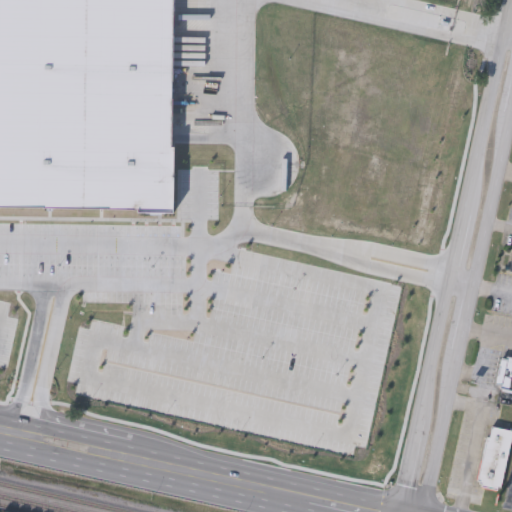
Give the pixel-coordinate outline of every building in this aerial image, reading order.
[(0,0),(172,0),(169,209),(0,206),(0,0)] [(322,0),(0,0),(0,29),(307,86),(322,0)] [(406,320),(381,312),(373,335),(399,343),(406,320)] [(355,411),(369,414),(381,356),(308,342),(297,398),(307,400),(300,436),(348,446),(355,411)] [(511,389),(495,387),(501,355),(511,357),(511,389)] [(511,429),(511,434),(500,489),(475,484),(489,425),(511,429)]
